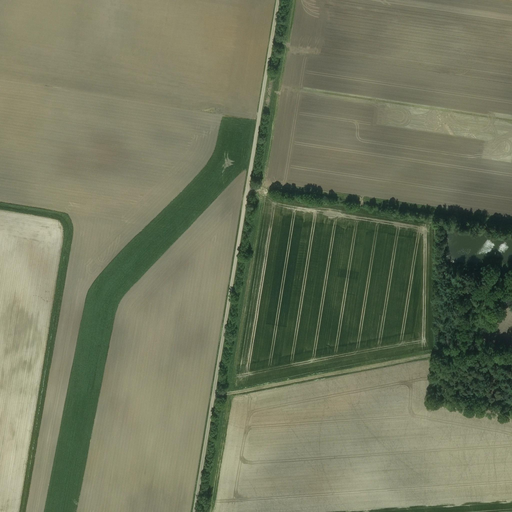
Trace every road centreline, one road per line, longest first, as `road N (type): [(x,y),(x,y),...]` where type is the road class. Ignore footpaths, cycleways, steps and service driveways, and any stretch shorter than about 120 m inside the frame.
road 1 (unclassified): [(278,0),(194,511)]
road 2 (track): [(213,395),(463,349)]
road 3 (track): [(264,85),(511,119)]
